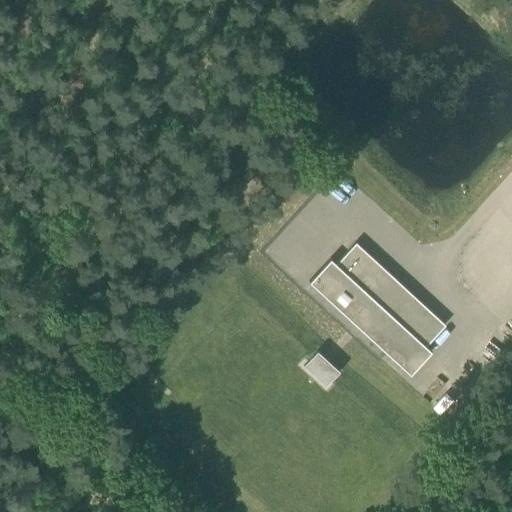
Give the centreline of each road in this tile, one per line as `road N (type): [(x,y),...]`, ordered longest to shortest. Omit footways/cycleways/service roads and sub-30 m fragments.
road 1 (track): [(0,329),(256,75)]
road 2 (track): [(0,365),(23,379),(140,511)]
